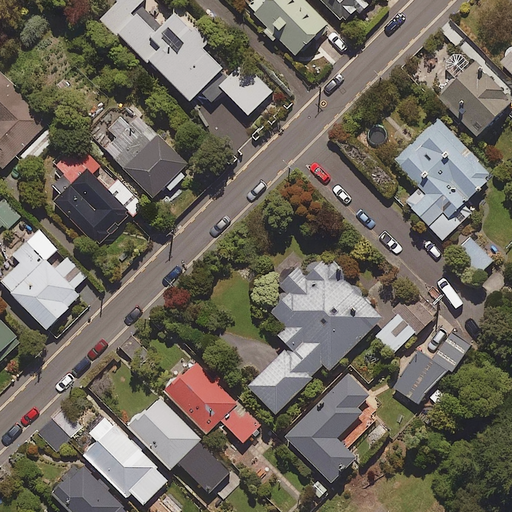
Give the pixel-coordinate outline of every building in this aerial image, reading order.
[(118,5),(101,22),(149,69),(152,66),(192,104),(202,94),(213,105),(224,93),(250,118),(273,94),(243,65),(232,77),(207,53),(214,46),(179,12),(163,29),(141,8),(149,0),(148,0),(115,0),(114,2),(118,5)] [(254,16),(250,20),(258,28),(262,24),(269,30),(264,35),(274,44),(278,40),(298,59),(330,26),(302,0),(247,0),(242,5),(254,16)] [(332,0),(356,20),(373,0),(332,0)] [(511,74),(511,49),(500,62),(511,74)] [(479,141),(511,108),(511,104),(476,67),(441,101),(479,141)] [(0,169),(3,172),(50,125),(0,74),(0,169)] [(180,173),(188,166),(139,120),(130,129),(120,120),(110,131),(119,140),(106,154),(155,201),(167,189),(172,194),(186,179),(180,173)] [(464,208),(494,180),(440,122),(396,163),(422,192),(408,205),(443,243),(471,217),(464,208)] [(99,252),(144,209),(119,182),(107,192),(92,177),(100,169),(88,157),(80,165),(70,155),(56,168),(65,178),(55,188),(64,197),(55,206),(99,252)] [(9,232),(21,219),(3,201),(0,203),(0,229),(3,227),(9,232)] [(74,293),(87,281),(67,260),(54,271),(47,263),(58,252),(40,233),(13,258),(20,266),(1,283),(47,332),(81,301),(74,293)] [(494,265),(473,240),(460,251),(482,275),(494,265)] [(325,378),(389,316),(358,284),(352,290),(345,282),(350,277),(335,261),(328,268),(320,260),(304,276),(299,271),(280,289),(289,298),(271,316),(287,332),(279,340),(290,351),(249,391),(276,418),(321,374),(325,378)] [(0,358),(18,340),(0,321),(0,358)] [(393,386),(417,407),(448,372),(452,376),(474,351),(454,334),(431,360),(422,352),(393,386)] [(253,437),(256,441),(262,435),(258,432),(261,429),(200,365),(168,396),(208,437),(222,423),(244,445),(253,437)] [(372,397),(350,376),(287,441),(333,487),(359,461),(339,442),(365,416),(359,411),(372,397)] [(207,472),(213,479),(223,468),(217,462),(219,460),(161,401),(131,431),(172,473),(186,459),(203,476),(207,472)] [(169,483),(107,420),(91,436),(100,445),(86,458),(128,501),(133,496),(144,508),(169,483)] [(72,443),(54,421),(40,432),(58,455),(72,443)] [(126,511),(82,465),(52,494),(69,511),(126,511)]
